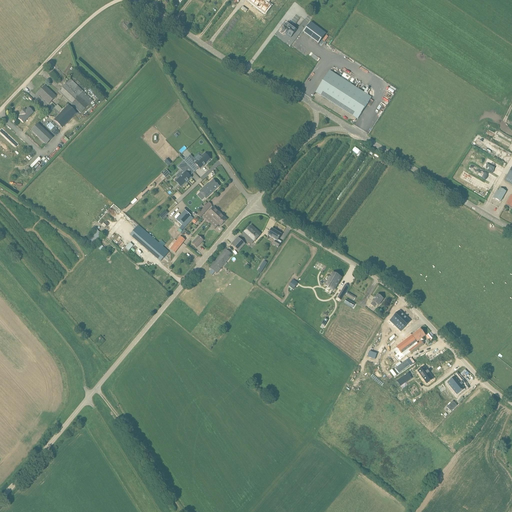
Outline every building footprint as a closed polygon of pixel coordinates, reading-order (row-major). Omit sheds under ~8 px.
[(246,0),(243,5),(259,17),(266,9),(262,6),(265,2),(261,0),(246,0)] [(281,30),(291,38),(297,30),(287,23),(281,30)] [(316,93),(357,119),(371,98),(330,71),(316,93)] [(70,79),(58,92),(81,114),(92,101),(70,79)] [(56,97),(48,90),(44,86),(37,93),(37,94),(36,95),(38,97),(40,96),(49,104),(56,97)] [(68,106),(53,121),(62,129),(76,114),(68,106)] [(52,138),(38,124),(31,131),(46,145),(52,138)] [(355,147),(353,150),(358,153),(356,156),(359,157),(362,152),(355,147)] [(180,157),(194,172),(199,168),(200,170),(211,160),(210,159),(210,160),(205,154),(205,153),(196,161),(190,155),(184,161),(180,156),(180,157)] [(194,172),(180,157),(179,157),(184,162),(178,167),(184,173),(175,182),(176,182),(177,181),(182,186),(181,187),(181,188),(192,178),(190,176),(194,172)] [(199,191),(206,198),(219,186),(213,180),(208,185),(207,184),(199,191)] [(500,188),(499,191),(497,190),(493,198),(502,202),(507,190),(500,188)] [(197,215),(200,218),(204,213),(209,208),(211,206),(211,205),(208,202),(197,215)] [(213,207),(211,209),(207,214),(212,219),(219,212),(213,207)] [(176,220),(182,226),(191,216),(185,210),(176,220)] [(166,211),(160,216),(162,219),(168,213),(166,211)] [(219,225),(220,226),(221,226),(227,220),(219,212),(212,219),(219,225)] [(137,226),(129,235),(159,261),(167,252),(137,226)] [(253,243),(261,235),(250,226),(243,235),(253,243)] [(278,240),(281,235),(272,229),(268,235),(275,239),(274,241),(275,241),(273,245),(278,248),(282,242),(278,240)] [(204,241),(197,235),(191,242),(197,248),(204,241)] [(238,237),(231,245),(238,250),(244,243),(238,237)] [(178,242),(177,241),(170,249),(174,253),(185,241),(181,238),(178,242)] [(130,250),(136,245),(132,241),(127,246),(130,250)] [(233,255),(229,252),(226,249),(210,268),(217,274),(229,259),(231,257),(233,255)] [(332,291),(339,278),(332,273),(323,286),(332,291)] [(338,298),(341,300),(349,287),(345,285),(338,298)] [(378,306),(383,299),(378,295),(370,305),(374,307),(376,304),(378,306)] [(404,307),(400,311),(409,319),(413,315),(404,307)] [(410,321),(399,311),(391,320),(395,324),(398,321),(404,327),(410,321)] [(374,328),(378,321),(363,313),(354,329),(372,339),(377,330),(374,328)] [(379,327),(358,367),(376,375),(396,336),(379,327)] [(402,354),(425,336),(420,329),(396,348),(402,354)] [(426,341),(410,353),(413,357),(429,345),(426,341)] [(426,383),(433,378),(424,366),(417,371),(426,383)] [(411,378),(408,374),(397,381),(400,386),(411,378)] [(466,388),(457,377),(449,383),(458,395),(466,388)] [(343,431),(363,389),(349,383),(330,425),(343,431)] [(402,440),(402,439),(402,438),(402,437),(401,436),(401,435),(400,435),(400,434),(399,434),(399,433),(398,433),(397,433),(396,432),(395,432),(394,432),(394,433),(393,433),(392,433),(391,433),(391,434),(390,434),(390,435),(389,435),(389,436),(389,437),(388,437),(388,438),(388,439),(388,440),(388,441),(388,442),(389,442),(389,443),(390,444),(390,445),(391,445),(392,445),(392,446),(393,446),(394,446),(395,446),(396,446),(397,446),(398,446),(399,446),(399,445),(400,445),(400,444),(401,444),(401,443),(401,442),(402,442),(402,441),(402,440)]
